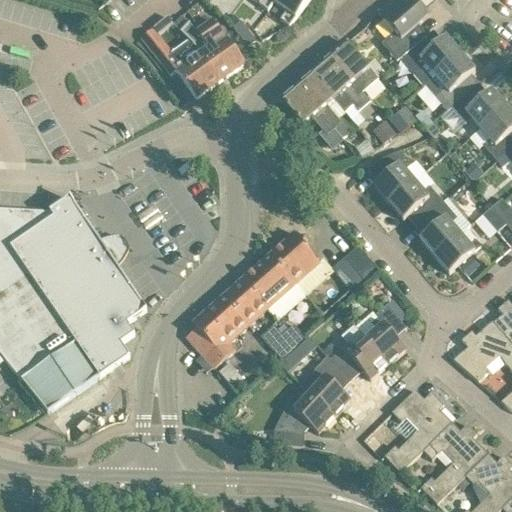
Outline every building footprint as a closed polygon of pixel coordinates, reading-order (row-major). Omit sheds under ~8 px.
[(268,13),(277,0),(263,0),(259,7),(268,13)] [(278,0),(275,5),(287,14),(281,23),(290,29),(311,0),(278,0)] [(397,64),(405,57),(428,38),(418,28),(429,19),(412,0),(410,0),(384,23),(395,35),(382,46),(397,64)] [(232,28),(239,23),(235,18),(228,23),(232,28)] [(208,51),(201,56),(221,84),(246,66),(226,38),(226,39),(214,22),(196,34),(208,51)] [(232,28),(246,46),(254,40),(240,22),(232,28)] [(426,68),(435,79),(461,57),(446,39),(436,48),(428,38),(405,57),(419,74),(426,68)] [(168,59),(161,64),(170,78),(176,73),(196,101),(221,84),(201,56),(193,44),(182,52),(180,49),(167,58),(168,59)] [(348,46),(330,61),(340,72),(337,74),(343,81),(342,82),(345,85),(346,84),(359,99),(363,95),(378,82),(376,79),(348,46)] [(425,88),(448,114),(451,111),(473,92),(465,82),(475,74),(461,57),(424,88),(424,89),(425,88)] [(330,61),(313,76),(334,102),(346,116),(354,108),(359,115),(371,104),(363,95),(359,99),(346,84),(345,85),(342,82),(343,81),(337,74),(340,72),(330,61)] [(313,77),(298,90),(343,142),(353,133),(341,120),(339,122),(327,109),(334,102),(313,76),(312,77),(313,77)] [(343,142),(298,90),(282,103),(304,129),(312,121),(324,135),(321,137),(324,140),(316,147),(325,158),(333,151),(333,150),(343,142)] [(473,92),(451,111),(465,127),(472,121),(481,132),(507,110),(492,93),(482,101),(473,92)] [(389,121),(402,135),(417,122),(404,108),(389,121)] [(497,164),(511,151),(511,135),(511,116),(507,110),(481,132),(490,143),(483,148),(497,164)] [(385,123),(373,133),(383,146),(396,136),(385,123)] [(354,161),(371,152),(365,139),(348,147),(354,161)] [(374,189),(389,206),(415,184),(405,173),(412,168),(400,154),(382,162),(374,169),(384,180),(374,189)] [(483,174),(475,165),(465,174),(473,183),(483,174)] [(414,215),(422,224),(444,205),(430,189),(424,194),(415,184),(389,206),(404,223),(414,215)] [(0,356),(48,416),(101,380),(131,360),(122,347),(135,337),(128,327),(147,314),(116,268),(120,267),(124,258),(110,242),(101,247),(70,201),(50,215),(51,216),(0,212),(0,356)] [(492,210),(507,227),(511,222),(511,212),(502,201),(492,210)] [(420,242),(435,259),(460,237),(451,227),(458,221),(444,205),(422,224),(430,234),(420,242)] [(478,222),(493,240),(507,227),(492,210),(478,222)] [(295,236),(271,258),(297,287),(319,267),(320,266),(318,263),(319,263),(295,236)] [(460,237),(435,259),(450,277),(482,249),(476,242),(470,248),(460,237)] [(345,260),(358,275),(365,283),(378,272),(358,249),(345,260)] [(243,282),(269,312),(279,323),(307,299),(297,287),(271,258),(243,282)] [(365,283),(358,275),(345,260),(332,272),(352,295),(365,283)] [(469,261),(460,269),(468,278),(477,270),(469,261)] [(230,346),(269,312),(243,282),(193,326),(197,331),(187,341),(215,372),(236,353),(230,346)] [(367,342),(366,342),(388,368),(406,353),(396,340),(407,331),(402,325),(407,320),(393,304),(388,308),(387,308),(376,318),(373,315),(356,329),(367,342)] [(511,307),(509,304),(498,313),(503,318),(494,326),(511,348),(511,307)] [(511,348),(494,326),(493,325),(476,339),(472,335),(462,344),(468,351),(454,364),(478,385),(490,375),(487,371),(499,360),(511,374),(511,396),(501,405),(511,414),(511,348)] [(332,362),(331,362),(352,383),(363,374),(371,383),(388,368),(366,342),(354,329),(341,340),(348,347),(340,355),(332,362)] [(332,362),(340,355),(333,346),(324,354),(332,362)] [(298,369),(288,358),(279,366),(289,377),(298,369)] [(300,388),(310,397),(335,419),(351,402),(342,394),(352,383),(331,362),(328,359),(300,388)] [(423,455),(430,448),(452,426),(437,410),(441,406),(432,396),(424,403),(415,394),(392,416),(402,426),(406,422),(418,434),(399,453),(395,450),(389,456),(385,460),(401,476),(423,455)] [(335,419),(310,397),(300,407),(294,402),(288,408),(275,433),(273,447),(304,450),(305,436),(311,430),(319,437),(335,419)] [(466,480),(489,457),(473,442),(478,438),(468,428),(461,434),(452,426),(430,448),(423,455),(432,464),(443,454),(454,466),(435,485),(432,481),(421,492),(437,508),(447,499),(457,489),(466,480)] [(389,453),(372,436),(364,444),(382,463),(385,460),(389,456),(389,453)] [(502,511),(511,502),(511,475),(510,473),(511,470),(511,467),(504,459),(497,466),(489,457),(466,480),(471,485),(475,490),(479,486),(490,498),(475,511),(502,511)] [(466,480),(457,489),(462,494),(471,485),(466,480)] [(511,511),(511,502),(502,511),(511,511)]
